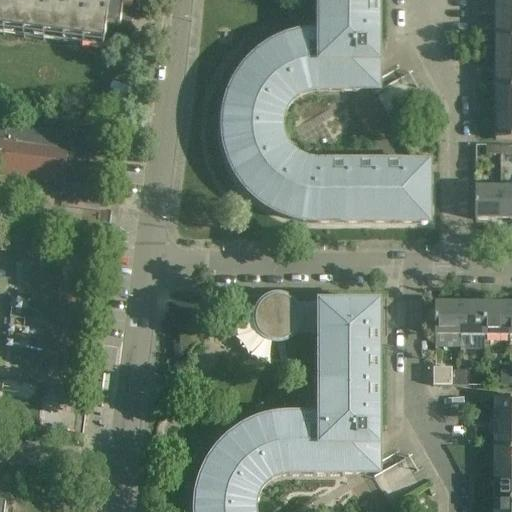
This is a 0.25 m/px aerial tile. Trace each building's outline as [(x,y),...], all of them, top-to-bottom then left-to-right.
[(0,0),(0,37),(104,51),(106,29),(119,31),(123,0),(121,0),(0,0)] [(319,0),(320,34),(309,34),(303,35),(292,37),(282,41),(272,46),(267,49),(258,55),(254,59),(246,67),(240,75),(234,85),(231,90),(229,95),(226,105),(224,116),(223,121),(223,132),(224,143),(226,154),(229,165),(232,170),(234,174),(240,184),(246,192),(250,196),(258,204),(267,210),(272,213),(282,218),(287,220),(292,221),(302,224),(308,224),(316,225),(430,225),(430,165),(318,165),(312,164),(309,164),(303,161),(300,160),(294,156),(292,153),(288,148),(285,142),(284,136),(283,133),(283,126),(284,120),(287,114),(288,111),(292,106),(297,101),(300,99),(305,96),(309,95),(315,94),(356,94),(380,80),(379,0),(319,0)] [(511,0),(496,0),(496,15),(511,15),(511,0)] [(511,39),(511,15),(496,15),(496,40),(511,39)] [(511,39),(496,40),(496,65),(511,65),(511,39)] [(511,90),(511,65),(496,65),(496,90),(511,90)] [(511,90),(496,90),(496,116),(511,115),(511,90)] [(511,141),(511,115),(496,116),(496,141),(511,141)] [(0,176),(12,178),(12,176),(38,179),(38,181),(64,184),(69,149),(71,135),(0,126),(0,176)] [(486,157),(500,157),(500,147),(486,147),(486,157)] [(511,147),(500,147),(500,157),(511,156),(511,147)] [(475,222),(500,222),(500,190),(475,189),(475,222)] [(511,189),(500,190),(500,222),(511,221),(511,189)] [(278,306),(278,298),(273,299),(268,301),(263,304),(260,307),(257,312),(256,317),(255,322),(256,327),(257,330),(260,334),(264,338),(268,341),(270,342),(276,343),(281,343),(286,341),(290,339),(294,336),(320,336),(320,417),(292,417),(281,418),(271,419),(260,422),(250,426),(245,429),(236,435),(227,441),(223,445),(216,453),(213,458),(207,467),(202,477),(200,482),(197,493),(196,503),(195,509),(195,511),(255,511),(256,506),(258,500),(261,494),(263,491),(267,487),(272,483),(275,481),(281,479),(288,477),(356,477),(380,464),(380,306),(278,306)] [(460,339),(460,306),(436,306),(436,339),(460,339)] [(460,339),(485,339),(485,306),(460,306),(460,339)] [(511,338),(510,306),(485,306),(485,339),(511,338)] [(453,388),(453,373),(453,370),(433,370),(433,388),(453,388)] [(470,373),(453,373),(453,388),(470,388),(470,373)] [(502,388),(510,388),(510,373),(502,373),(502,388)] [(511,400),(496,401),(496,428),(511,427),(511,400)] [(511,453),(511,427),(496,428),(496,453),(511,453)] [(511,453),(496,453),(495,478),(511,478),(511,453)] [(511,503),(511,478),(495,478),(495,503),(511,503)] [(511,511),(511,503),(495,503),(494,511),(511,511)]
